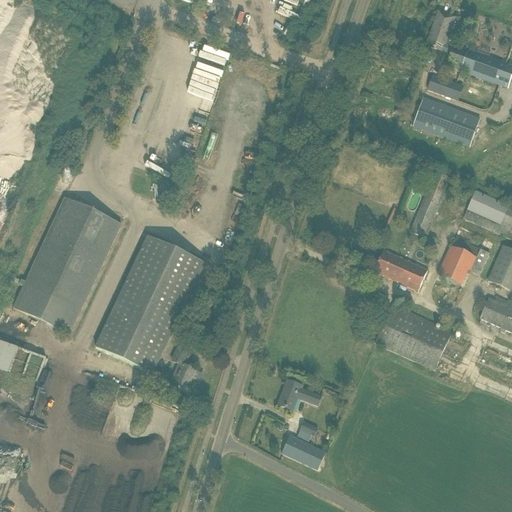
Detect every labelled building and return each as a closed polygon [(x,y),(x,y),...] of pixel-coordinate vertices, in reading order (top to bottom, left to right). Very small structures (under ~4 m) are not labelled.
[(299,21),(305,0),(276,0),(275,4),(281,6),(278,14),(299,21)] [(509,89),(511,80),(511,66),(446,43),(455,18),(438,12),(426,47),(450,56),(446,67),(509,89)] [(277,33),(283,24),(280,22),(274,31),(277,33)] [(197,70),(222,76),(223,71),(211,68),(212,62),(225,66),(227,59),(201,53),(197,70)] [(432,76),(427,91),(457,102),(463,87),(432,76)] [(424,98),(413,127),(470,148),(480,120),(434,102),(424,98)] [(426,240),(451,180),(433,173),(409,233),(412,234),(410,240),(421,245),(423,239),(426,240)] [(511,207),(476,192),(463,220),(511,241),(511,207)] [(156,205),(170,212),(172,206),(165,203),(166,201),(160,198),(156,205)] [(121,226),(65,199),(13,309),(70,336),(121,226)] [(205,265),(147,238),(95,349),(153,376),(205,265)] [(455,238),(437,276),(464,288),(471,273),(479,276),(489,254),(455,238)] [(511,292),(511,251),(503,247),(488,282),(511,292)] [(384,252),(374,273),(418,292),(427,272),(384,252)] [(511,334),(511,304),(497,297),(495,302),(489,299),(480,319),(511,334)] [(376,345),(434,372),(452,333),(441,327),(439,332),(435,330),(437,325),(394,306),(376,345)] [(0,369),(10,372),(19,346),(0,339),(0,369)] [(184,367),(190,353),(179,348),(172,362),(179,365),(170,387),(186,394),(196,372),(184,367)] [(80,427),(104,435),(119,385),(85,374),(73,413),(83,416),(80,427)] [(293,412),(298,400),(318,408),(322,398),(301,390),(302,388),(287,382),(278,406),(293,412)] [(297,437),(308,443),(311,436),(314,438),(318,431),(303,424),(297,437)] [(281,455),(317,472),(326,454),(290,437),(281,455)]
